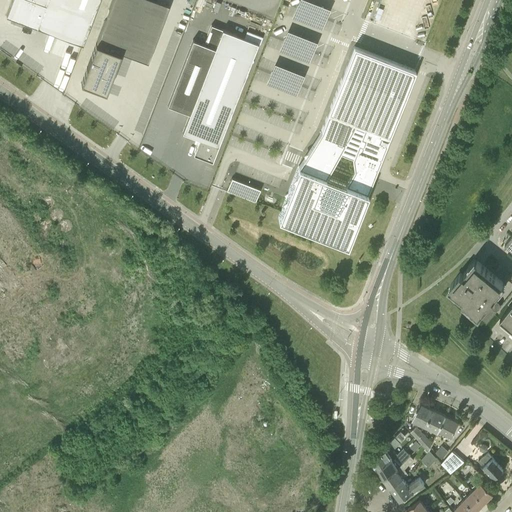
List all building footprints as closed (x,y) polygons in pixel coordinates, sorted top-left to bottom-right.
[(9,0),(4,16),(82,44),(97,0),(9,0)] [(96,42),(82,79),(105,88),(119,50),(118,50),(119,49),(147,60),(169,3),(160,0),(111,0),(102,27),(97,41),(97,42),(96,42)] [(313,0),(298,0),(293,16),(322,27),(330,6),(313,0)] [(193,39),(167,105),(189,113),(182,132),(199,139),(193,153),(212,161),(258,43),(244,37),(222,29),(215,48),(193,39)] [(289,35),(314,44),(316,39),(288,29),(281,48),(283,49),(289,35)] [(247,30),(244,37),(258,43),(260,44),(262,36),(247,30)] [(321,130),(298,165),(281,210),(278,218),(347,245),(368,192),(415,70),(354,46),(349,58),(321,130)] [(274,62),(267,83),(298,93),(305,72),(274,62)] [(232,176),(227,189),(256,200),(261,187),(232,176)] [(500,307),(492,300),(499,292),(497,290),(503,282),(477,261),(477,262),(474,259),(467,267),(468,267),(462,274),(460,273),(450,285),(451,286),(448,289),(456,295),(457,295),(464,300),(462,302),(470,309),(468,312),(475,318),(478,315),(487,323),(500,307)] [(511,303),(500,318),(511,327),(511,303)] [(412,419),(425,425),(433,409),(420,402),(412,419)] [(438,432),(439,430),(446,415),(433,409),(425,425),(438,432)] [(446,415),(439,430),(451,436),(459,421),(446,415)] [(419,439),(422,432),(416,426),(411,431),(419,439)] [(376,467),(397,454),(393,449),(404,437),(399,432),(372,459),(376,467)] [(429,450),(432,443),(422,432),(419,439),(429,450)] [(435,452),(442,458),(448,451),(442,445),(435,452)] [(453,449),(445,458),(451,464),(459,454),(453,449)] [(428,467),(436,458),(429,450),(421,459),(428,467)] [(503,469),(488,452),(479,460),(494,477),(503,469)] [(376,467),(383,477),(398,467),(404,461),(397,454),(376,467)] [(388,485),(390,487),(403,477),(407,475),(409,473),(407,471),(405,468),(410,463),(414,458),(412,456),(411,455),(404,461),(398,467),(383,477),(388,485)] [(407,483),(403,477),(390,487),(394,492),(400,500),(413,492),(424,483),(419,476),(408,484),(407,483)] [(472,489),(485,501),(493,493),(480,481),(472,489)] [(477,510),(485,501),(472,489),(464,498),(477,510)] [(459,511),(474,511),(477,510),(464,498),(455,507),(459,511)] [(407,509),(408,511),(423,511),(428,509),(420,499),(407,509)]
